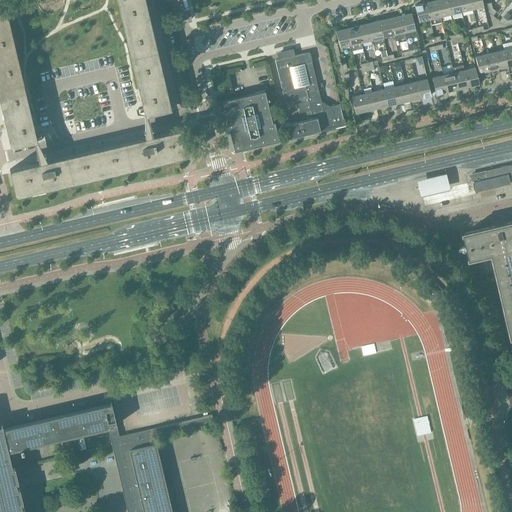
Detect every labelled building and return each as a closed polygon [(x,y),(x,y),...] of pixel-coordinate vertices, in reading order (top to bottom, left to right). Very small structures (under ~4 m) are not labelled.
[(119,0),(143,100),(141,100),(141,101),(144,100),(147,115),(171,109),(169,109),(142,0),(119,0)] [(425,3),(429,19),(431,25),(441,22),(440,16),(436,0),(425,3)] [(447,0),(436,0),(440,16),(451,14),(447,0)] [(458,0),(447,0),(451,14),(461,11),(458,0)] [(470,0),(458,0),(461,11),(472,9),(470,0)] [(481,0),(470,0),(472,9),(483,6),(481,0)] [(418,21),(429,19),(425,3),(414,5),(418,21)] [(6,9),(0,10),(0,92),(13,146),(10,146),(11,147),(34,142),(31,127),(34,126),(33,126),(31,126),(4,10),(6,10),(6,9)] [(411,13),(400,16),(404,32),(415,29),(411,13)] [(389,18),(393,35),(395,40),(405,38),(404,32),(400,16),(389,18)] [(389,18),(379,21),(383,37),(393,35),(389,18)] [(369,23),(372,40),(374,45),(384,42),(383,37),(379,21),(369,23)] [(369,23),(357,26),(361,42),(372,40),(369,23)] [(347,28),(350,45),(352,51),(363,48),(361,42),(357,26),(347,28)] [(339,47),(350,45),(347,28),(336,31),(339,47)] [(450,36),(451,44),(464,41),(462,33),(450,36)] [(511,47),(503,50),(508,73),(511,72),(511,70),(511,69),(511,68),(511,47)] [(323,117),(317,118),(320,131),(343,126),(344,126),(339,105),(338,105),(339,105),(330,107),(328,106),(322,108),(309,53),(308,53),(291,56),(290,50),(279,53),(281,59),(274,60),(284,103),(296,100),(298,106),(303,104),(305,111),(309,110),(311,115),(322,112),(323,117)] [(503,50),(494,52),(498,72),(504,71),(505,74),(508,73),(503,50)] [(494,52),(485,54),(490,78),(494,77),(493,73),(498,72),(494,52)] [(490,78),(485,54),(475,57),(479,77),(486,75),(487,79),(490,78)] [(360,64),(362,72),(374,69),(372,61),(360,64)] [(452,68),(453,73),(457,89),(468,86),(464,70),(463,65),(452,68)] [(475,67),(464,70),(468,86),(479,84),(475,67)] [(453,73),(443,75),(447,91),(457,89),(453,73)] [(447,91),(443,75),(432,78),(436,94),(447,91)] [(427,78),(416,81),(420,98),(431,95),(427,78)] [(416,81),(405,84),(409,100),(420,98),(416,81)] [(405,84),(394,86),(398,103),(409,100),(405,84)] [(394,86),(384,89),(388,106),(398,103),(394,86)] [(384,89),(373,91),(377,108),(388,106),(384,89)] [(265,90),(222,101),(226,119),(226,121),(226,123),(226,125),(227,126),(227,128),(227,129),(228,131),(230,133),(234,151),(279,141),(274,121),(272,122),(267,100),(269,100),(269,98),(266,98),(265,90)] [(373,91),(362,94),(366,111),(377,108),(373,91)] [(366,111),(362,94),(351,97),(355,113),(366,111)] [(316,118),(300,122),(303,135),(320,131),(317,118),(316,118)] [(303,135),(300,122),(283,125),(286,139),(303,135)] [(10,169),(9,169),(16,196),(16,193),(187,153),(187,155),(188,155),(182,129),(181,129),(182,131),(150,139),(149,136),(139,139),(140,141),(53,162),(52,159),(42,162),(43,164),(11,172),(10,169)] [(508,174),(511,173),(510,166),(471,175),(473,184),(472,184),(473,184),(474,190),(474,191),(475,191),(475,192),(497,187),(510,184),(508,174)] [(416,177),(420,194),(451,186),(447,170),(416,177)] [(494,253),(511,330),(511,221),(465,232),(466,235),(468,244),(471,256),(471,259),(494,253)] [(434,288),(428,289),(431,301),(437,300),(434,288)] [(509,353),(507,345),(501,347),(503,355),(509,353)] [(104,428),(108,427),(111,438),(110,438),(112,445),(115,445),(130,511),(170,511),(169,506),(170,505),(169,505),(166,495),(168,494),(167,494),(166,494),(165,489),(166,488),(166,487),(165,488),(162,477),(164,477),(163,476),(162,477),(157,456),(158,456),(158,455),(157,455),(155,445),(156,445),(156,444),(154,444),(152,436),(213,421),(212,414),(203,416),(204,423),(120,442),(116,425),(111,402),(110,403),(3,429),(2,425),(1,426),(0,426),(0,511),(23,511),(23,510),(24,510),(24,509),(21,510),(19,504),(22,503),(18,489),(19,489),(19,488),(16,489),(15,483),(18,483),(17,482),(13,469),(14,468),(11,468),(10,463),(7,451),(19,448),(20,453),(23,452),(22,447),(24,447),(24,446),(41,442),(41,443),(42,443),(42,442),(54,439),(54,440),(55,439),(72,435),(73,435),(74,435),(73,434),(77,433),(78,437),(77,438),(80,450),(86,449),(83,436),(82,437),(81,433),(85,432),(86,432),(103,427),(104,428)] [(414,418),(418,433),(432,430),(428,414),(414,418)]
